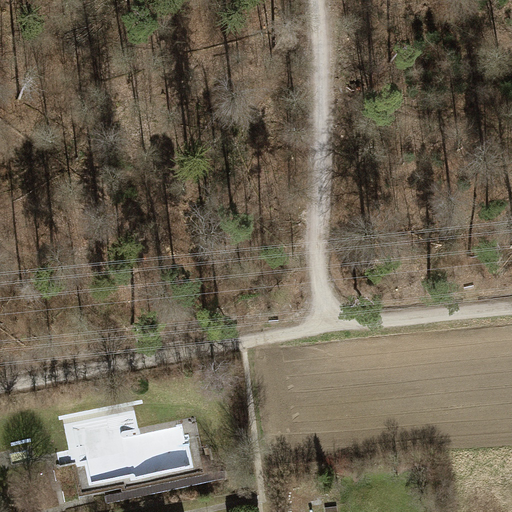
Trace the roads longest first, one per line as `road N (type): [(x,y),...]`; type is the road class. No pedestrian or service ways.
road 1 (track): [(0,386),(326,327),(511,309)]
road 2 (track): [(326,327),(314,0)]
